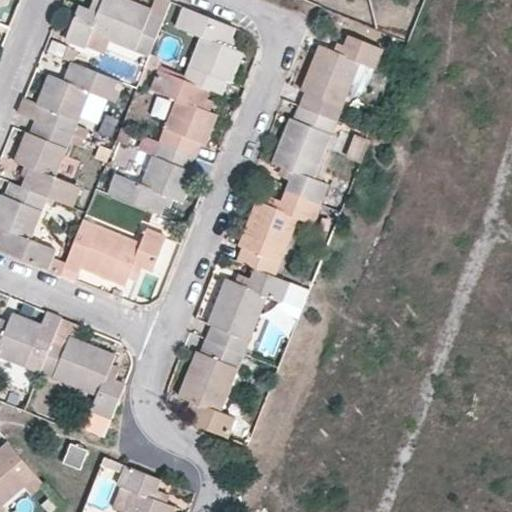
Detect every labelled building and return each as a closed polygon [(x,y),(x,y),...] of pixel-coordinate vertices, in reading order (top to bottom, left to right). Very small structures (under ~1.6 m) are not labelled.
[(171,0),(154,0),(151,8),(129,0),(102,0),(100,6),(92,3),(90,9),(79,5),(66,38),(86,46),(91,31),(110,39),(149,56),(172,2),(171,0)] [(235,28),(185,7),(177,27),(202,37),(184,78),(209,88),(221,93),(226,80),(231,82),(242,51),(235,48),(228,45),(232,37),(235,28)] [(0,29),(7,33),(10,25),(0,21),(0,29)] [(91,31),(86,46),(104,54),(110,39),(91,31)] [(375,69),(383,49),(349,35),(345,45),(338,43),(335,51),(320,45),(301,90),(305,91),(299,105),(337,120),(360,63),(375,69)] [(239,39),(232,37),(228,45),(235,48),(239,39)] [(68,46),(64,58),(72,61),(74,62),(79,50),(68,46)] [(42,105),(36,119),(73,133),(77,124),(88,91),(115,101),(122,81),(74,62),(72,61),(69,70),(66,80),(57,76),(50,73),(38,104),(42,105)] [(62,67),(57,76),(66,80),(69,70),(62,67)] [(209,88),(184,78),(159,68),(151,90),(176,100),(160,141),(196,155),(201,142),(204,144),(217,113),(210,110),(202,107),(206,97),(209,88)] [(202,107),(210,110),(214,101),(206,97),(202,107)] [(291,179),(287,190),(321,203),(329,183),(314,176),(337,120),(299,105),(294,118),(291,117),(273,163),(281,166),(288,169),(286,177),(291,179)] [(27,177),(24,186),(48,196),(73,206),(81,184),(56,175),(73,133),(36,119),(31,132),(29,131),(15,162),(24,165),(31,168),(27,177)] [(77,124),(73,133),(86,139),(90,129),(77,124)] [(134,130),(121,125),(116,139),(128,145),(134,130)] [(154,155),(160,141),(145,135),(139,149),(154,155)] [(110,193),(161,214),(165,205),(170,208),(174,199),(182,203),(195,171),(190,169),(196,155),(160,141),(154,155),(143,183),(117,173),(110,193)] [(20,174),(27,177),(31,168),(24,165),(20,174)] [(288,169),(281,166),(278,174),(286,177),(288,169)] [(2,239),(0,244),(0,249),(48,268),(52,256),(56,247),(31,238),(48,196),(24,186),(12,182),(7,196),(3,194),(0,201),(0,227),(6,230),(2,239)] [(244,246),(238,260),(256,267),(275,275),(299,218),(313,224),(321,203),(287,190),(283,200),(277,198),(274,206),(266,203),(258,200),(240,244),(244,246)] [(270,195),(266,203),(274,206),(277,198),(270,195)] [(84,220),(67,262),(62,274),(76,279),(81,266),(126,285),(129,278),(133,269),(141,272),(143,266),(153,270),(167,236),(147,229),(144,235),(141,243),(131,240),(84,220)] [(135,231),(131,240),(141,243),(144,235),(135,231)] [(52,256),(48,268),(62,274),(67,262),(52,256)] [(207,338),(243,352),(266,295),(281,302),(286,288),(290,280),(275,275),(256,267),(252,278),(247,275),(243,284),(235,280),(227,277),(209,322),(212,325),(207,338)] [(133,269),(129,278),(138,280),(141,272),(133,269)] [(238,272),(235,280),(243,284),(247,275),(238,272)] [(290,280),(286,288),(307,297),(310,289),(290,280)] [(55,335),(63,317),(47,311),(42,325),(13,313),(10,321),(7,328),(0,325),(0,354),(40,371),(55,335)] [(0,325),(7,328),(10,321),(1,317),(0,320),(0,325)] [(84,428),(105,436),(126,383),(115,379),(118,373),(109,370),(112,362),(116,354),(71,336),(69,341),(55,335),(40,371),(98,394),(84,428)] [(199,413),(195,423),(228,436),(235,415),(221,410),(243,352),(207,338),(202,353),(197,351),(180,396),(190,399),(196,402),(193,410),(199,413)] [(109,370),(118,373),(121,366),(112,362),(109,370)] [(44,385),(36,381),(32,391),(27,402),(35,405),(44,385)] [(0,400),(24,409),(27,402),(32,391),(8,382),(0,400)] [(186,408),(193,410),(196,402),(190,399),(186,408)] [(32,495),(45,484),(9,442),(0,450),(0,511),(5,511),(6,511),(2,507),(25,487),(32,495)] [(64,462),(80,469),(88,451),(72,444),(64,462)] [(158,491),(162,480),(125,465),(117,485),(121,486),(113,507),(124,511),(123,511),(173,511),(175,507),(167,505),(170,496),(158,491)]
